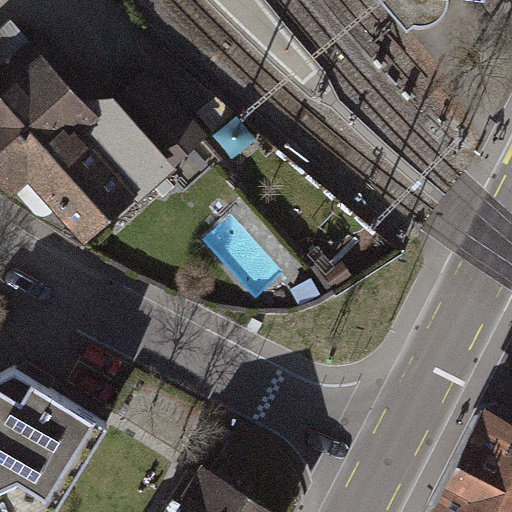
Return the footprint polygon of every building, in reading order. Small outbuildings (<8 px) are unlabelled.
[(447,0),(391,0),(414,26),(447,0)] [(56,66),(0,111),(0,186),(19,210),(37,195),(83,251),(213,147),(156,77),(101,122),(56,66)] [(312,279),(292,291),(301,306),(321,294),(312,279)] [(11,364),(0,368),(0,511),(44,511),(101,418),(11,364)] [(511,511),(511,405),(494,397),(440,507),(451,511),(511,511)] [(293,511),(208,455),(170,511),(293,511)]
